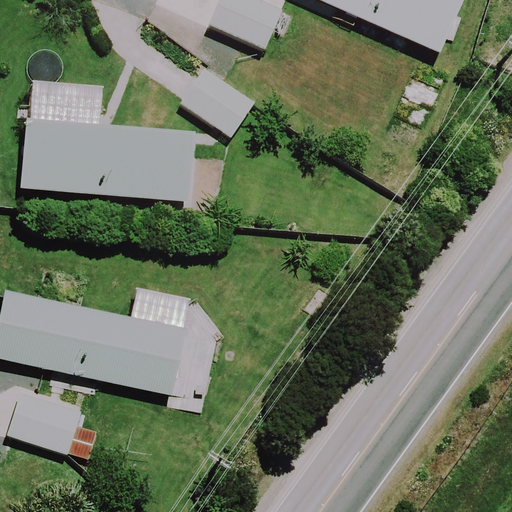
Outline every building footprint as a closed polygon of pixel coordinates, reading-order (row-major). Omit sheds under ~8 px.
[(286,17),(248,0),(224,0),(210,32),(267,58),(286,17)] [(297,0),(439,61),(465,0),(297,0)] [(254,109),(205,77),(182,111),(232,144),(254,109)] [(164,147),(0,134),(0,204),(159,217),(164,147)] [(66,243),(42,239),(34,284),(58,288),(66,243)] [(151,343),(0,307),(0,382),(134,413),(151,343)] [(68,430),(0,411),(0,458),(56,474),(68,430)]
